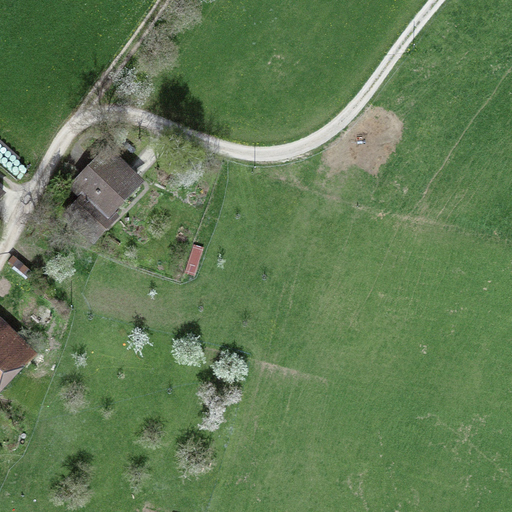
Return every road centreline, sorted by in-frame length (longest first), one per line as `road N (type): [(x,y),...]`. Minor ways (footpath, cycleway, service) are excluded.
road 1 (track): [(432,0),(349,113),(286,156),(245,160),(98,119),(68,131),(0,257)]
road 2 (track): [(68,131),(163,0)]
